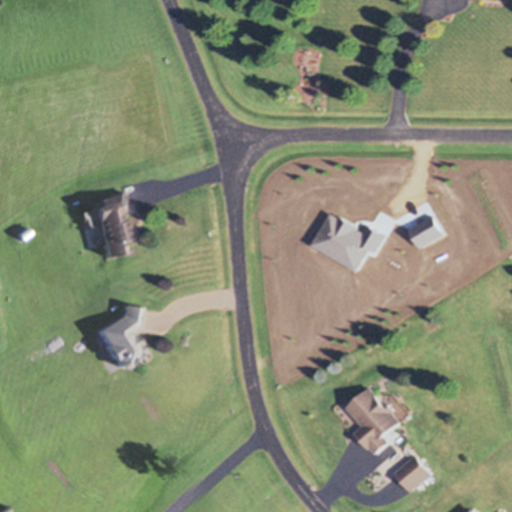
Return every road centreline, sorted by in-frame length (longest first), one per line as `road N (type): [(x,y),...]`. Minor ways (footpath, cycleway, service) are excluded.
road 1 (residential): [(325,511),(286,467),(270,416),(244,305),(238,162),(166,0)]
road 2 (residential): [(238,162),(304,137),(511,138)]
